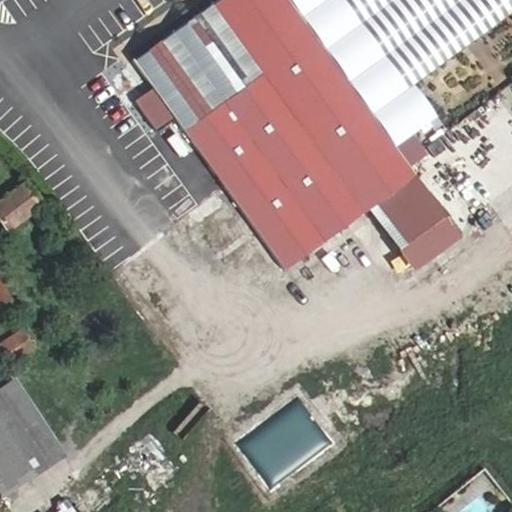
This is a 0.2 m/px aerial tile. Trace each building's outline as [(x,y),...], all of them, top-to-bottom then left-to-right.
[(214,0),(211,3),(260,72),(313,34),(288,0),(214,0)] [(511,11),(511,0),(288,0),(313,34),(392,145),(432,117),(409,85),(511,11)] [(157,41),(187,19),(175,2),(145,25),(157,41)] [(392,145),(313,34),(260,72),(211,3),(187,19),(157,41),(35,128),(186,339),(373,204),(413,175),(392,145)] [(458,238),(413,175),(373,204),(418,267),(458,238)] [(43,205),(24,182),(0,199),(0,227),(4,232),(43,205)] [(16,303),(0,279),(0,332),(9,326),(1,314),(16,303)] [(21,328),(0,342),(0,352),(9,365),(33,347),(21,328)] [(0,493),(2,496),(63,458),(14,379),(0,388),(0,493)]
